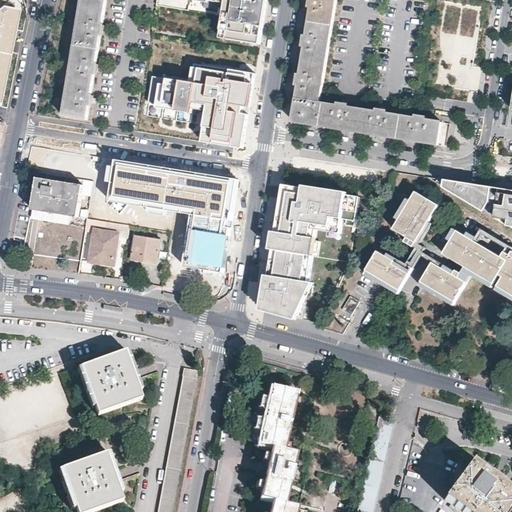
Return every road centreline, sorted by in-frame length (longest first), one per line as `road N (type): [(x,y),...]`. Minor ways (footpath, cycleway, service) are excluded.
road 1 (residential): [(507,0),(485,146),(473,158),(447,162),(264,131)]
road 2 (residential): [(259,167),(15,126)]
road 3 (tertiary): [(226,324),(0,284)]
road 4 (residential): [(191,511),(226,324)]
road 5 (tertiary): [(382,370),(226,324)]
road 6 (residential): [(226,324),(238,298),(259,167)]
road 7 (unknown): [(264,131),(120,99)]
road 8 (residential): [(386,511),(418,381)]
road 9 (residential): [(264,131),(285,0)]
road 10 (residential): [(15,126),(39,0)]
